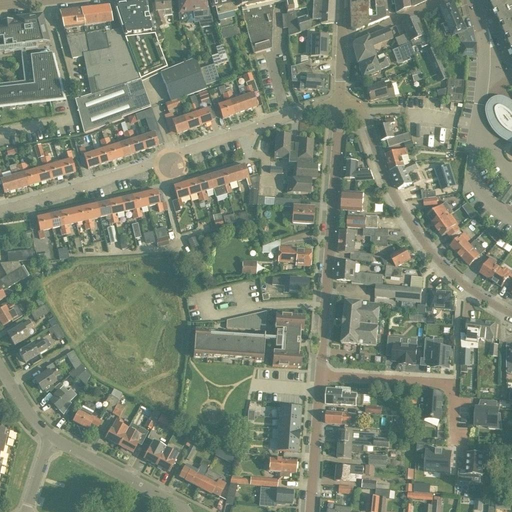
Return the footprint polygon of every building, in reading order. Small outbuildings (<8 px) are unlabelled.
[(151,26),(157,42),(163,40),(159,27),(165,25),(162,17),(164,17),(171,16),(169,0),(153,0),(154,4),(152,4),(153,13),(157,24),(151,26)] [(179,22),(193,20),(191,0),(176,0),(177,7),(178,7),(179,22)] [(191,0),(193,20),(194,20),(194,23),(198,23),(200,28),(212,27),(211,16),(209,16),(208,5),(206,5),(206,3),(205,3),(204,0),(191,0)] [(208,0),(213,18),(220,38),(223,38),(223,40),(238,36),(232,13),(237,13),(233,0),(208,0)] [(233,0),(236,8),(237,12),(239,17),(243,16),(244,19),(242,19),(253,55),(253,54),(263,52),(271,49),(272,13),(276,0),(285,0),(286,0),(284,1),(285,3),(286,13),(287,13),(293,11),(290,0),(233,0)] [(312,0),(290,0),(293,11),(294,11),(306,8),(308,16),(312,28),(320,25),(332,24),(333,0),(323,0),(313,1),(312,0)] [(378,9),(387,9),(386,0),(369,1),(369,0),(349,0),(350,10),(366,9),(370,9),(370,11),(378,11),(378,9)] [(408,9),(406,0),(390,0),(392,6),(394,5),(395,14),(408,9)] [(511,0),(488,0),(490,2),(511,51),(511,52),(511,0)] [(157,42),(151,26),(148,17),(146,3),(114,6),(122,34),(140,79),(166,68),(157,42)] [(453,12),(450,5),(440,10),(446,24),(442,26),(446,34),(450,32),(452,37),(464,31),(460,22),(458,23),(457,20),(459,19),(455,11),(453,12)] [(140,79),(122,34),(121,30),(105,33),(103,25),(111,24),(108,7),(78,10),(103,91),(140,79)] [(387,17),(387,9),(378,9),(378,11),(370,11),(370,9),(366,9),(350,10),(350,31),(354,33),(375,24),(387,17)] [(97,93),(103,91),(78,10),(60,12),(72,59),(83,57),(87,80),(93,78),(97,93)] [(287,13),(286,13),(287,15),(286,15),(288,28),(288,37),(300,33),(299,32),(312,28),(308,16),(297,20),(294,11),(293,11),(287,13)] [(0,25),(0,26),(0,25),(0,39),(2,40),(3,49),(0,49),(0,54),(20,52),(21,57),(25,57),(24,51),(37,50),(36,45),(48,44),(41,16),(24,18),(24,19),(18,20),(17,18),(16,19),(17,23),(10,24),(10,22),(11,22),(11,21),(0,22),(0,25)] [(411,48),(420,45),(421,48),(428,46),(424,37),(416,19),(401,25),(405,34),(409,44),(411,48)] [(371,45),(372,48),(392,40),(388,30),(367,38),(353,43),(352,47),(353,53),(371,45)] [(398,48),(409,44),(405,34),(394,39),(398,48)] [(326,58),(327,36),(311,35),(310,57),(326,58)] [(476,57),(476,44),(467,44),(467,35),(461,35),(461,57),(476,57)] [(415,58),(411,48),(409,44),(398,48),(392,51),(397,65),(415,58)] [(372,48),(371,45),(353,53),(357,65),(375,57),(372,48)] [(218,55),(211,57),(214,67),(228,62),(223,46),(216,48),(218,55)] [(461,102),(463,81),(448,80),(434,49),(426,52),(439,82),(441,86),(442,86),(447,84),(446,101),(461,102)] [(25,57),(21,57),(23,82),(32,81),(33,85),(58,82),(57,78),(51,54),(25,57)] [(178,100),(206,90),(194,59),(160,73),(171,102),(178,100)] [(388,67),(385,59),(374,63),(373,60),(359,66),(362,78),(370,75),(371,77),(379,74),(378,71),(388,67)] [(309,63),(294,66),(294,67),(296,74),(300,75),(307,76),(313,76),(309,63)] [(291,67),(290,67),(291,76),(291,82),(299,83),(299,91),(300,91),(306,92),(306,91),(316,91),(317,89),(322,90),(324,78),(307,77),(307,76),(300,75),(296,74),(294,67),(291,67)] [(413,83),(422,80),(419,69),(410,72),(413,83)] [(238,90),(241,98),(245,111),(257,107),(253,94),(258,93),(251,73),(242,76),(245,83),(247,87),(238,90)] [(103,91),(97,93),(75,100),(84,134),(122,120),(121,118),(150,108),(140,79),(103,91)] [(33,85),(0,89),(0,107),(63,100),(58,82),(33,85)] [(388,87),(387,82),(381,84),(380,83),(365,87),(370,103),(398,94),(395,84),(388,87)] [(234,115),(226,93),(225,94),(223,87),(217,89),(219,96),(222,95),(223,100),(225,100),(226,103),(217,106),(222,119),(234,115)] [(210,105),(206,92),(198,95),(201,103),(210,105)] [(245,111),(241,98),(233,101),(232,98),(233,97),(231,92),(226,93),(234,115),(245,111)] [(190,98),(200,127),(211,123),(207,110),(201,112),(200,109),(198,109),(197,104),(194,104),(192,97),(190,98)] [(188,131),(200,127),(190,98),(184,100),(187,107),(189,112),(191,112),(192,114),(183,117),(188,131)] [(508,140),(511,141),(511,103),(509,101),(507,100),(505,99),(502,99),(500,99),(497,99),(494,100),(492,101),(490,103),(489,105),(488,107),(487,109),(487,111),(487,114),(487,116),(488,118),(489,120),(492,125),(495,130),(499,134),(503,137),(508,140)] [(180,106),(178,100),(171,102),(165,104),(167,111),(180,106)] [(142,137),(146,150),(158,146),(154,134),(157,133),(155,125),(156,125),(151,110),(143,113),(150,134),(142,137)] [(188,131),(183,117),(174,120),(172,114),(167,115),(170,122),(171,122),(176,135),(188,131)] [(135,115),(127,118),(129,123),(132,125),(137,123),(135,115)] [(398,135),(394,124),(393,118),(384,121),(386,125),(377,128),(381,142),(396,137),(398,144),(410,141),(408,134),(401,136),(400,134),(398,135)] [(134,154),(127,132),(124,123),(120,124),(125,139),(123,140),(124,143),(118,144),(123,158),(134,154)] [(146,150),(142,137),(133,139),(132,137),(134,136),(132,131),(127,132),(134,154),(146,150)] [(111,162),(102,135),(101,132),(96,134),(98,141),(99,141),(101,147),(102,146),(103,149),(95,152),(99,165),(111,162)] [(123,158),(118,144),(110,147),(109,144),(110,144),(109,138),(108,138),(106,134),(102,135),(111,162),(123,158)] [(298,146),(290,146),(290,138),(275,137),(274,160),(288,161),(288,165),(296,166),(295,180),(287,179),(286,195),(310,196),(310,181),(316,182),(317,167),(312,166),(313,144),(298,142),(298,146)] [(411,141),(404,143),(406,150),(413,147),(411,141)] [(37,159),(44,157),(40,145),(33,147),(37,159)] [(7,157),(17,154),(15,147),(6,150),(7,157)] [(99,165),(95,152),(86,155),(83,148),(79,150),(81,156),(83,156),(87,169),(99,165)] [(390,171),(410,164),(408,155),(406,150),(385,156),(390,170),(390,171)] [(59,163),(63,177),(75,173),(71,160),(73,159),(71,152),(66,153),(68,161),(59,163)] [(63,177),(59,163),(50,166),(50,163),(51,162),(49,157),(44,158),(51,180),(63,177)] [(39,184),(51,180),(44,158),(40,159),(42,165),(43,165),(44,168),(35,170),(39,184)] [(360,175),(357,175),(358,163),(345,162),(344,179),(356,180),(356,182),(371,181),(371,173),(360,174),(360,175)] [(39,184),(35,170),(27,172),(26,169),(27,169),(26,163),(21,165),(27,187),(39,184)] [(410,164),(390,171),(398,190),(412,184),(407,173),(416,169),(414,163),(410,164)] [(16,191),(27,187),(21,165),(16,166),(16,169),(10,171),(12,177),(16,191)] [(245,166),(233,169),(236,183),(245,180),(247,187),(248,187),(252,186),(250,178),(248,178),(245,166)] [(228,185),(236,183),(233,169),(221,173),(227,195),(231,209),(238,207),(233,193),(232,194),(230,187),(228,188),(228,185)] [(16,191),(12,177),(2,180),(0,172),(0,181),(4,194),(16,191)] [(215,198),(227,195),(221,173),(209,176),(213,190),(215,198)] [(204,192),(213,190),(209,176),(197,180),(203,201),(208,200),(207,194),(205,195),(204,192)] [(453,192),(450,176),(437,179),(437,180),(438,187),(440,187),(441,194),(453,192)] [(199,203),(203,201),(197,180),(185,183),(189,197),(197,194),(198,197),(197,197),(199,203)] [(180,200),(189,197),(185,183),(172,187),(176,200),(175,201),(177,208),(182,207),(180,200)] [(435,189),(421,191),(422,198),(436,196),(435,189)] [(144,193),(147,207),(157,205),(158,212),(163,211),(161,204),(160,204),(156,190),(144,193)] [(249,190),(248,205),(256,206),(257,190),(249,190)] [(139,209),(147,207),(144,193),(132,196),(137,218),(142,217),(141,212),(139,212),(139,209)] [(362,213),(363,194),(343,193),(341,211),(362,213)] [(133,219),(137,218),(132,196),(120,199),(123,213),(132,211),(133,213),(131,214),(133,219)] [(290,207),(291,200),(274,198),(273,206),(290,207)] [(115,215),(123,213),(120,199),(108,201),(113,224),(118,223),(117,217),(116,217),(115,215)] [(109,225),(113,224),(108,201),(96,204),(99,218),(105,217),(106,220),(108,220),(109,225)] [(434,226),(449,216),(453,213),(446,203),(442,206),(427,216),(434,226)] [(91,220),(99,218),(96,204),(84,207),(90,229),(94,228),(93,223),(92,223),(91,220)] [(85,230),(90,229),(84,207),(73,210),(76,224),(84,222),(85,224),(83,225),(85,230)] [(312,225),(313,209),(293,208),(292,224),(312,225)] [(67,225),(76,224),(73,210),(61,212),(66,234),(70,233),(69,228),(68,228),(67,225)] [(61,236),(66,234),(61,212),(49,215),(52,229),(60,227),(61,230),(60,230),(61,236)] [(215,228),(220,226),(223,226),(220,214),(212,216),(215,228)] [(42,231),(52,229),(49,215),(36,218),(40,232),(37,232),(39,240),(44,239),(42,231)] [(224,225),(234,223),(236,223),(233,215),(223,217),(224,225)] [(377,230),(378,217),(366,216),(366,215),(357,215),(357,217),(348,216),(347,228),(358,229),(375,230),(377,230)] [(449,216),(434,226),(442,237),(447,234),(450,237),(459,231),(449,216)] [(135,239),(141,238),(137,224),(131,225),(135,239)] [(110,243),(116,242),(113,227),(107,228),(110,243)] [(157,248),(169,245),(165,228),(154,231),(157,241),(156,242),(157,248)] [(484,232),(492,239),(497,235),(488,228),(484,232)] [(375,230),(373,244),(374,244),(373,247),(387,248),(388,231),(377,230),(375,230)] [(353,254),(353,253),(355,233),(340,231),(338,253),(353,254)] [(145,245),(155,243),(152,232),(143,234),(145,245)] [(460,257),(470,247),(467,243),(470,240),(464,233),(460,237),(450,247),(460,257)] [(470,247),(460,257),(469,266),(480,256),(479,256),(483,253),(486,256),(500,240),(495,236),(482,252),(476,246),(473,250),(470,247)] [(192,252),(199,249),(194,238),(187,242),(192,252)] [(309,267),(310,251),(288,249),(279,249),(280,241),(262,247),(261,253),(275,254),(274,262),(295,263),(295,266),(309,267)] [(59,260),(69,259),(67,249),(58,250),(59,260)] [(410,260),(404,249),(390,257),(391,260),(383,259),(383,266),(397,267),(410,260)] [(8,263),(18,262),(34,261),(33,251),(7,253),(8,263)] [(371,262),(372,257),(372,255),(360,254),(360,261),(371,262)] [(490,281),(498,268),(494,266),(496,263),(489,259),(479,274),(490,281)] [(256,275),(257,262),(242,261),(241,274),(256,275)] [(0,265),(6,276),(21,267),(18,262),(8,263),(0,263),(0,265)] [(376,287),(382,287),(383,276),(360,274),(360,278),(353,277),(354,264),(338,262),(336,281),(350,282),(350,285),(376,287)] [(21,267),(6,276),(0,279),(0,300),(5,297),(2,292),(20,281),(29,276),(23,266),(21,267)] [(400,279),(402,269),(387,267),(385,277),(400,279)] [(498,268),(490,281),(501,288),(511,273),(504,268),(503,271),(498,268)] [(307,293),(308,281),(272,278),(271,286),(288,287),(288,292),(307,293)] [(422,291),(382,287),(376,287),(375,298),(396,300),(396,301),(420,304),(422,291)] [(338,295),(347,297),(349,290),(339,289),(338,295)] [(426,298),(425,313),(432,313),(433,309),(453,310),(454,299),(450,299),(451,293),(432,292),(432,294),(431,298),(426,298)] [(343,330),(342,344),(360,346),(360,345),(363,345),(376,347),(377,333),(379,319),(380,307),(374,306),(367,305),(364,305),(363,305),(363,304),(346,302),(345,316),(344,319),(344,327),(343,330)] [(14,307),(12,303),(0,310),(0,322),(3,327),(11,321),(12,323),(22,316),(16,306),(14,307)] [(34,321),(48,313),(44,306),(30,314),(34,321)] [(266,312),(253,315),(236,319),(226,321),(225,329),(264,332),(266,312)] [(275,341),(299,343),(300,332),(303,332),(304,317),(275,315),(274,330),(284,331),(284,339),(281,339),(281,333),(276,333),(275,341)] [(14,346),(29,336),(26,332),(33,327),(29,321),(7,335),(14,346)] [(478,339),(481,322),(467,321),(465,338),(466,338),(466,343),(478,344),(478,339)] [(481,322),(478,339),(492,341),(495,324),(481,322)] [(64,337),(57,325),(47,330),(51,336),(53,334),(58,341),(64,337)] [(262,363),(264,341),(209,337),(209,331),(194,330),(192,359),(201,359),(201,354),(212,355),(212,358),(243,360),(243,357),(254,358),(254,363),(262,363)] [(412,365),(413,363),(415,364),(416,347),(397,345),(398,338),(388,337),(386,357),(393,357),(392,362),(400,362),(399,364),(401,364),(406,365),(412,365)] [(433,348),(434,341),(434,338),(433,337),(433,341),(425,340),(423,361),(431,362),(431,368),(434,368),(438,368),(448,369),(449,357),(451,357),(452,350),(450,350),(450,349),(443,348),(433,348)] [(48,349),(43,341),(33,347),(32,345),(18,353),(25,364),(30,361),(32,365),(41,360),(38,355),(48,349)] [(298,354),(299,343),(275,341),(274,350),(280,350),(280,345),(283,345),(283,353),(272,352),(271,367),(300,369),(301,354),(298,354)] [(498,357),(499,345),(490,344),(489,357),(498,357)] [(470,367),(471,350),(461,349),(460,367),(470,367)] [(69,375),(81,365),(72,351),(67,356),(69,360),(74,369),(68,374),(69,375)] [(50,393),(54,389),(51,385),(55,382),(53,379),(59,375),(52,364),(46,368),(48,371),(35,380),(42,391),(43,390),(46,394),(49,391),(50,393)] [(81,365),(69,375),(74,380),(80,375),(86,382),(89,377),(85,371),(81,365)] [(63,415),(66,405),(76,396),(70,389),(67,392),(62,386),(53,395),(54,397),(49,401),(63,415)] [(362,408),(363,396),(342,394),(342,391),(327,390),(326,405),(362,408)] [(122,394),(117,391),(116,393),(115,393),(113,397),(109,395),(105,402),(109,404),(105,410),(111,413),(122,394)] [(440,419),(442,394),(426,393),(425,405),(419,405),(418,417),(440,419)] [(417,405),(417,395),(407,394),(406,400),(411,400),(411,405),(417,405)] [(498,414),(498,409),(496,408),(497,402),(487,401),(486,408),(478,407),(478,417),(475,416),(475,417),(474,426),(488,427),(489,427),(490,422),(497,422),(498,414)] [(119,418),(123,408),(116,405),(111,414),(119,418)] [(91,415),(92,412),(82,406),(79,412),(78,412),(73,421),(88,429),(91,423),(97,426),(101,420),(91,415)] [(279,419),(299,420),(300,409),(280,407),(279,419)] [(148,436),(160,414),(153,410),(148,421),(147,420),(141,432),(148,436)] [(351,423),(352,415),(343,414),(327,412),(326,423),(347,425),(347,422),(351,423)] [(167,427),(171,420),(161,414),(157,422),(167,427)] [(118,446),(127,429),(121,425),(123,422),(116,419),(111,429),(110,428),(105,438),(118,446)] [(279,419),(278,430),(298,431),(299,420),(279,419)] [(127,429),(118,446),(132,453),(137,443),(140,435),(134,432),(127,429)] [(0,475),(10,432),(0,430),(0,475)] [(196,433),(190,430),(182,445),(188,448),(196,433)] [(297,442),(298,431),(278,430),(278,441),(297,442)] [(338,445),(373,448),(392,449),(392,444),(389,444),(389,440),(374,438),(374,437),(361,436),(360,433),(337,431),(336,432),(335,439),(337,440),(336,444),(338,445)] [(277,452),(297,453),(297,442),(278,441),(277,452)] [(155,465),(164,449),(152,442),(143,458),(155,465)] [(189,461),(197,445),(191,442),(183,458),(189,461)] [(373,453),(373,448),(338,445),(337,458),(351,459),(351,453),(364,454),(364,452),(373,453)] [(233,453),(220,447),(219,449),(218,448),(214,456),(230,464),(234,456),(232,456),(233,453)] [(164,449),(155,465),(168,472),(177,455),(170,452),(164,449)] [(451,453),(442,452),(442,450),(435,450),(435,452),(427,451),(425,469),(439,470),(439,473),(449,474),(451,453)] [(481,476),(481,469),(484,469),(485,460),(482,460),(482,454),(468,453),(466,471),(458,470),(458,482),(473,483),(474,475),(481,476)] [(368,466),(377,466),(386,467),(387,457),(369,456),(368,466)] [(280,460),(276,459),(269,459),(268,470),(280,472),(279,477),(289,478),(289,473),(295,474),(296,461),(280,459),(280,460)] [(204,474),(205,473),(206,469),(200,466),(197,470),(185,464),(179,477),(184,479),(184,480),(197,487),(204,474)] [(336,481),(348,482),(349,475),(363,476),(364,467),(357,466),(343,464),(343,467),(337,467),(336,481)] [(374,466),(365,466),(365,476),(373,476),(374,466)] [(217,481),(204,474),(197,487),(210,494),(211,493),(219,497),(226,484),(218,480),(217,481)] [(250,479),(230,477),(229,483),(249,485),(249,486),(277,488),(277,480),(250,478),(250,479)] [(361,489),(376,490),(377,481),(362,480),(361,489)] [(232,506),(237,485),(230,484),(225,504),(232,506)] [(353,495),(353,487),(339,486),(339,494),(353,495)] [(291,505),(292,492),(260,489),(258,507),(276,509),(276,505),(284,506),(284,504),(291,505)] [(376,490),(375,497),(367,497),(365,511),(377,511),(380,490),(376,490)] [(380,490),(377,511),(384,511),(386,500),(389,500),(390,491),(380,490)] [(430,511),(440,511),(442,498),(434,497),(433,506),(432,506),(430,511)] [(482,511),(483,500),(475,499),(474,511),(482,511)] [(510,511),(511,502),(496,501),(494,511),(510,511)]
